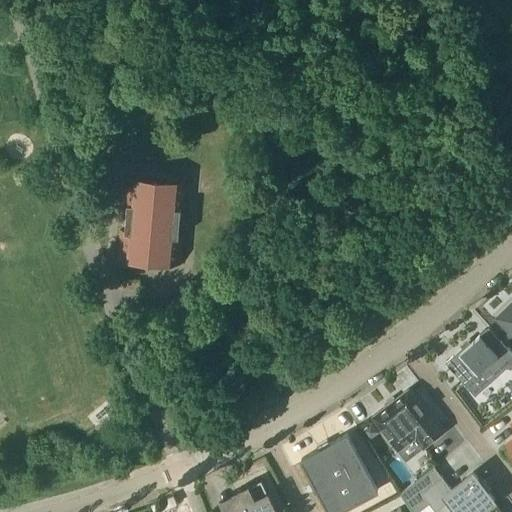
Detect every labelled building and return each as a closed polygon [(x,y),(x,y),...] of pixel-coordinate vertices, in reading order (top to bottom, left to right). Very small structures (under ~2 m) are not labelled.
[(120,230),(118,259),(182,265),(185,236),(179,235),(182,209),(187,209),(190,180),(125,175),(123,204),(128,204),(126,231),(120,230)] [(213,270),(208,291),(246,300),(251,279),(213,270)] [(183,307),(183,306),(178,293),(159,299),(164,313),(183,307)] [(511,303),(497,317),(511,332),(511,303)] [(511,369),(511,368),(511,352),(501,340),(492,348),(480,335),(469,344),(468,342),(446,362),(465,384),(482,370),(485,374),(489,370),(496,377),(508,367),(511,369)] [(424,448),(443,433),(409,389),(372,417),(398,450),(416,437),(424,448)] [(380,432),(372,421),(363,428),(371,439),(380,432)] [(330,511),(337,511),(378,490),(348,434),(302,459),(330,511)] [(442,476),(422,491),(415,482),(401,493),(413,511),(435,511),(450,501),(458,511),(488,511),(485,508),(495,501),(487,491),(488,490),(487,489),(487,490),(481,483),(482,483),(481,482),(473,472),(463,480),(463,479),(462,480),(462,481),(455,486),(455,485),(454,486),(452,489),(442,476)] [(220,500),(225,510),(225,511),(278,511),(269,491),(268,492),(262,480),(250,486),(249,484),(233,492),(234,493),(220,500)]
